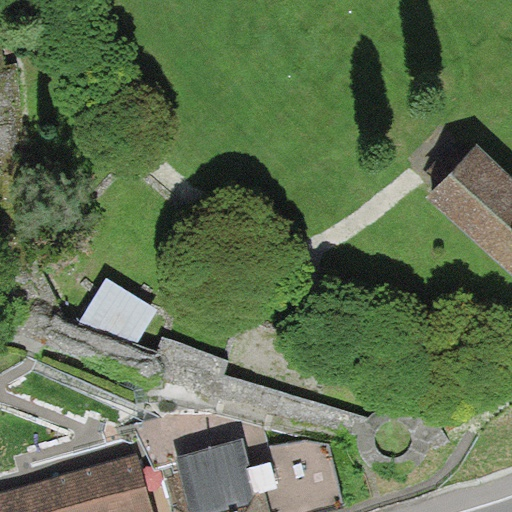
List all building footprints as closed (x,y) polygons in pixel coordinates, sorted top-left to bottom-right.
[(0,331),(23,337),(59,349),(140,380),(358,433),(361,448),(364,463),(387,474),(407,471),(418,459),(426,438),(452,425),(511,387),(511,362),(423,419),(407,405),(403,419),(410,434),(410,448),(401,455),(382,454),(376,440),(381,426),(392,424),(393,405),(374,417),(356,414),(228,379),(231,360),(165,336),(156,356),(67,320),(62,302),(47,285),(28,273),(15,158),(21,138),(25,109),(12,76),(0,64),(0,331)] [(511,275),(511,171),(481,143),(429,198),(511,275)] [(145,334),(158,302),(108,282),(95,314),(145,334)] [(251,425),(159,450),(176,511),(280,511),(339,496),(320,427),(256,444),(251,425)] [(150,511),(135,458),(0,494),(0,511),(150,511)]
